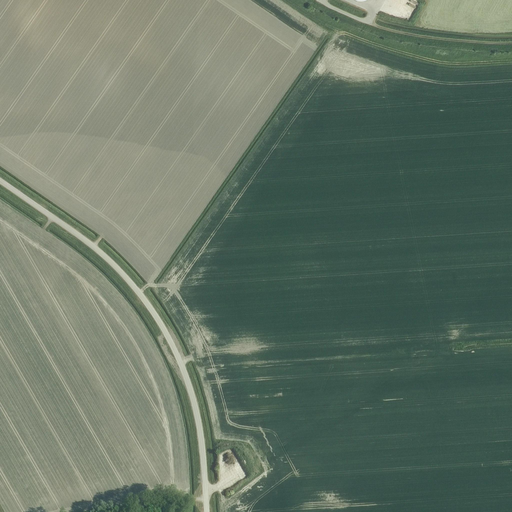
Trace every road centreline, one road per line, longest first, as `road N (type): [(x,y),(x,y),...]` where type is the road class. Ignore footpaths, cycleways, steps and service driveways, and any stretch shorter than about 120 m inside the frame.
road 1 (unclassified): [(205,511),(196,404),(152,311),(82,236),(0,179)]
road 2 (track): [(321,0),(382,27),(511,41)]
